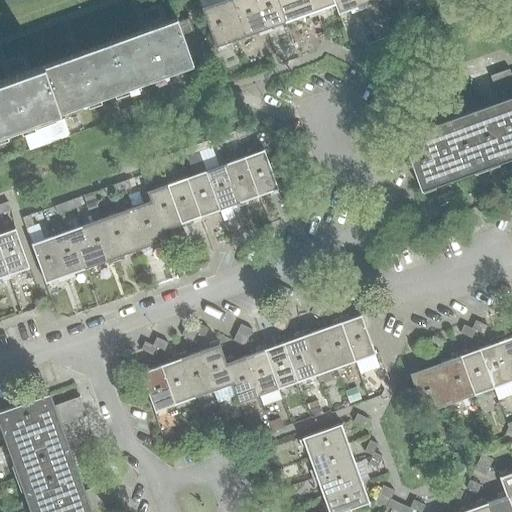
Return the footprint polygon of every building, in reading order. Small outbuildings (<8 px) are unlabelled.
[(225,48),(223,45),(234,41),(227,23),(239,18),(233,0),(222,0),(200,8),(215,48),(216,48),(217,51),(225,48)] [(257,33),(259,36),(265,34),(253,0),(233,0),(239,18),(227,23),(234,41),(257,33)] [(274,31),(273,27),(284,23),(276,4),(288,0),(253,0),(265,34),(274,31)] [(307,15),(308,18),(316,16),(310,0),(288,0),(276,4),(284,23),(307,15)] [(323,9),(334,5),(335,5),(332,0),(310,0),(316,16),(324,13),(323,9)] [(355,0),(332,0),(335,5),(334,5),(337,15),(349,11),(350,14),(359,11),(355,0)] [(355,0),(359,11),(366,8),(365,5),(377,1),(376,0),(355,0)] [(174,18),(174,19),(0,81),(0,131),(192,63),(176,18),(174,18)] [(498,101),(467,113),(487,167),(511,158),(511,80),(508,69),(489,76),(498,101)] [(420,191),(487,167),(467,113),(433,125),(424,100),(405,107),(414,132),(400,136),(420,191)] [(146,101),(138,104),(140,112),(149,109),(146,101)] [(132,105),(119,110),(122,118),(135,114),(132,105)] [(250,135),(247,127),(235,131),(238,140),(250,135)] [(238,140),(235,131),(223,136),(226,144),(238,140)] [(211,149),(209,141),(196,146),(199,154),(211,149)] [(199,154),(196,146),(184,150),(187,158),(199,154)] [(263,149),(244,156),(258,196),(268,192),(270,196),(277,193),(276,190),(277,189),(263,149)] [(170,155),(158,159),(161,168),(173,163),(170,155)] [(246,201),(258,196),(244,156),(224,163),(239,207),(247,204),(246,201)] [(161,168),(158,159),(145,164),(148,172),(161,168)] [(224,163),(205,170),(220,210),(230,206),(231,210),(239,207),(224,163)] [(205,170),(186,177),(201,220),(209,218),(207,214),(220,210),(205,170)] [(186,177),(167,184),(181,224),(191,220),(193,223),(201,220),(186,177)] [(287,178),(276,182),(279,192),(290,188),(287,178)] [(130,189),(127,181),(115,185),(118,193),(130,189)] [(147,191),(151,201),(163,234),(170,232),(169,228),(181,224),(167,184),(147,191)] [(118,193),(115,185),(103,189),(106,198),(118,193)] [(91,193),(83,197),(87,210),(96,207),(91,193)] [(81,207),(78,199),(66,203),(69,211),(81,207)] [(151,201),(130,208),(137,228),(127,231),(134,251),(156,244),(157,247),(165,244),(164,241),(165,240),(163,234),(151,201)] [(57,216),(69,211),(66,203),(54,207),(57,216)] [(0,214),(10,211),(7,204),(0,206),(0,214)] [(130,208),(101,218),(116,262),(123,259),(122,256),(134,251),(127,231),(137,228),(130,208)] [(21,219),(25,232),(34,228),(30,216),(21,219)] [(101,218),(82,225),(89,245),(77,249),(85,269),(106,261),(108,265),(116,262),(101,218)] [(82,225),(52,236),(67,279),(74,277),(72,273),(85,269),(77,249),(89,245),(82,225)] [(14,228),(0,233),(0,252),(9,279),(17,276),(16,272),(28,268),(14,228)] [(58,283),(67,279),(52,236),(30,244),(44,283),(57,279),(58,283)] [(0,252),(0,278),(1,282),(9,279),(0,252)] [(342,289),(338,298),(350,303),(354,295),(342,289)] [(325,311),(328,302),(317,298),(314,307),(325,311)] [(325,311),(314,307),(311,316),(322,320),(325,311)] [(511,320),(511,316),(510,315),(502,311),(498,320),(510,325),(511,320)] [(287,325),(290,316),(279,312),(276,321),(287,325)] [(347,315),(339,318),(354,362),(374,354),(360,314),(348,318),(347,315)] [(335,368),(354,362),(339,318),(331,321),(332,325),(321,329),(335,368)] [(287,325),(276,321),(273,330),(284,334),(287,325)] [(484,335),(487,327),(475,321),(472,329),(475,331),(484,335)] [(204,338),(208,330),(197,324),(193,333),(197,334),(204,338)] [(475,331),(472,329),(464,325),(460,334),(471,339),(475,331)] [(248,339),(251,329),(239,326),(236,335),(248,339)] [(197,334),(193,333),(185,329),(182,336),(193,341),(197,334)] [(315,375),(335,368),(321,329),(310,333),(308,329),(300,332),(315,375)] [(282,343),(296,382),(315,375),(300,332),(293,335),(294,338),(282,343)] [(248,339),(236,335),(233,345),(244,348),(248,339)] [(511,382),(511,381),(511,336),(505,339),(504,336),(496,339),(511,382)] [(440,350),(444,342),(432,337),(428,345),(432,347),(440,350)] [(164,352),(168,344),(157,339),(153,347),(155,348),(164,352)] [(493,388),(511,382),(496,339),(489,341),(490,345),(479,349),(493,388)] [(198,351),(211,391),(231,384),(232,383),(224,360),(224,359),(218,343),(216,344),(215,341),(209,343),(210,346),(198,351)] [(432,347),(428,345),(420,341),(416,349),(428,355),(432,347)] [(155,348),(153,347),(145,343),(141,351),(151,356),(155,348)] [(261,346),(276,390),(296,382),(282,343),(271,346),(270,343),(261,346)] [(244,356),(258,396),(276,390),(261,346),(255,349),(256,352),(244,356)] [(475,395),(493,388),(479,349),(468,353),(467,350),(459,352),(475,395)] [(178,354),(193,397),(211,391),(198,351),(187,354),(186,351),(178,354)] [(437,387),(444,406),(475,395),(459,352),(451,355),(452,358),(440,363),(447,383),(437,387)] [(160,365),(174,404),(193,397),(178,354),(169,358),(170,361),(160,365)] [(238,403),(258,396),(244,356),(233,360),(232,357),(224,359),(224,360),(232,383),(231,384),(238,403)] [(409,375),(423,414),(444,406),(437,387),(447,383),(440,363),(418,371),(417,367),(409,370),(410,374),(409,375)] [(139,372),(153,412),(174,404),(160,365),(149,368),(148,365),(140,368),(141,371),(139,372)] [(356,387),(344,392),(349,403),(360,399),(356,387)] [(0,427),(18,478),(72,458),(60,426),(86,417),(79,397),(53,406),(49,393),(0,410),(0,427)] [(317,400),(306,404),(311,417),(322,413),(317,400)] [(353,422),(365,428),(369,421),(357,415),(353,422)] [(279,418),(268,422),(271,432),(283,427),(279,418)] [(303,447),(308,459),(348,445),(341,425),(300,439),(301,440),(298,441),(300,448),(303,447)] [(464,440),(457,442),(460,452),(467,450),(464,440)] [(371,457),(373,452),(377,445),(370,442),(363,454),(371,457)] [(311,479),(355,464),(348,445),(308,459),(311,469),(308,470),(311,479)] [(382,457),(373,452),(371,457),(367,465),(375,469),(382,457)] [(490,469),(494,461),(482,455),(478,463),(490,469)] [(18,478),(30,511),(91,511),(116,502),(109,482),(84,491),(72,458),(18,478)] [(318,485),(322,496),(361,483),(368,480),(361,461),(355,464),(311,479),(314,487),(318,485)] [(490,469),(478,463),(474,471),(486,477),(490,469)] [(498,477),(504,493),(511,511),(511,472),(506,474),(505,472),(498,474),(499,477),(498,477)] [(469,481),(465,490),(478,496),(482,486),(469,481)] [(341,511),(350,509),(351,510),(369,503),(361,483),(322,496),(326,508),(322,509),(323,511),(341,511)] [(390,501),(391,500),(394,493),(382,487),(378,495),(390,501)] [(459,502),(463,494),(450,488),(446,496),(452,499),(459,502)] [(452,499),(446,496),(439,492),(435,500),(448,506),(452,499)] [(498,499),(487,503),(490,511),(511,511),(504,493),(496,496),(498,499)] [(387,509),(390,501),(378,495),(374,503),(387,509)] [(410,509),(413,511),(415,511),(423,511),(426,507),(414,501),(410,509)] [(467,511),(490,511),(487,503),(475,507),(474,504),(466,507),(467,511)]
